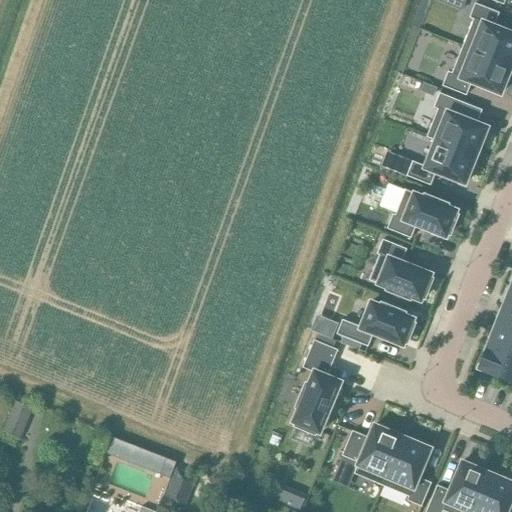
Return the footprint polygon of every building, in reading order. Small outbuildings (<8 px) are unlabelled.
[(452,0),(451,4),(462,8),(465,0),(452,0)] [(461,47),(511,66),(511,63),(511,33),(493,26),(498,13),(475,3),(469,17),(473,19),(461,47)] [(448,72),(442,86),(466,95),(471,82),(500,94),(504,83),(505,83),(507,80),(506,79),(511,67),(462,47),(452,73),(448,72)] [(424,84),(421,91),(432,95),(435,88),(424,84)] [(435,139),(476,155),(487,128),(457,116),(463,102),(439,93),(433,108),(437,109),(426,137),(435,140),(435,139)] [(412,162),(406,176),(430,185),(435,172),(464,184),(469,173),(471,170),(470,169),(475,156),(435,140),(435,141),(425,167),(412,162)] [(393,215),(387,229),(389,230),(410,238),(415,226),(418,227),(446,238),(447,235),(449,236),(458,214),(456,213),(457,210),(449,207),(449,205),(423,195),(423,196),(412,192),(412,193),(408,192),(405,190),(395,215),(393,215)] [(379,255),(369,281),(372,282),(376,283),(386,287),(385,290),(412,300),(413,298),(421,301),(422,299),(423,300),(432,278),(431,277),(432,274),(404,263),(401,262),(406,249),(385,241),(382,240),(377,254),(379,255)] [(511,287),(509,286),(501,306),(511,310),(511,287)] [(342,320),(336,334),(339,336),(367,347),(372,335),(403,347),(404,344),(406,344),(415,322),(413,322),(414,318),(406,315),(406,314),(380,303),(380,305),(370,301),(359,327),(345,321),(342,320)] [(511,310),(501,306),(492,328),(511,335),(511,310)] [(511,335),(492,328),(485,346),(511,356),(511,335)] [(296,409),(290,423),(294,424),(293,427),(315,436),(315,434),(320,436),(343,381),(330,375),(327,374),(337,350),(332,348),(335,341),(331,339),(330,339),(317,333),(314,341),(303,367),(304,368),(311,371),(307,383),(304,382),(294,408),(296,409)] [(511,356),(485,346),(476,369),(511,384),(511,356)] [(33,403),(18,397),(16,401),(15,400),(2,431),(21,439),(34,408),(32,407),(33,403)] [(353,432),(343,456),(344,457),(356,462),(354,466),(358,468),(355,474),(383,486),(404,435),(372,422),(366,437),(353,432)] [(282,436),(273,432),(269,443),(277,446),(282,436)] [(404,435),(383,486),(410,497),(408,501),(422,507),(432,483),(420,478),(433,447),(404,435)] [(111,437),(104,453),(120,459),(127,443),(111,437)] [(356,462),(344,457),(332,482),(349,489),(355,474),(358,468),(354,466),(356,462)] [(165,458),(159,475),(169,479),(175,462),(165,458)] [(438,485),(426,511),(443,511),(444,511),(446,511),(473,511),(490,472),(460,459),(448,490),(438,485)] [(176,468),(163,501),(183,509),(197,476),(176,468)] [(473,511),(509,511),(511,504),(511,480),(490,472),(473,511)] [(292,489),(286,505),(299,511),(305,495),(292,489)] [(155,511),(132,503),(128,511),(155,511)]
